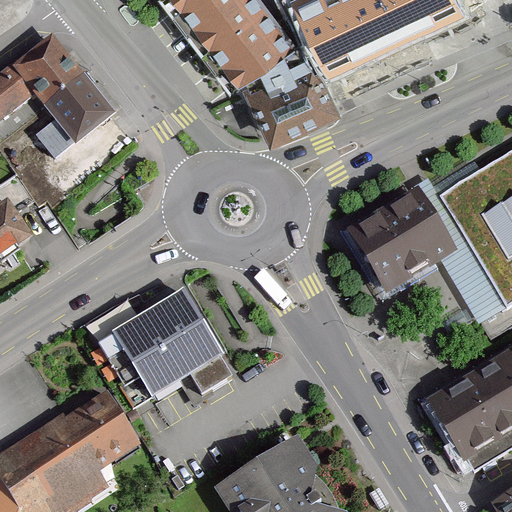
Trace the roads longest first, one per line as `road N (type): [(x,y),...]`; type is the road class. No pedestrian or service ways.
road 1 (tertiary): [(266,246),(430,511)]
road 2 (primary): [(279,186),(511,80)]
road 3 (primary): [(0,341),(192,229)]
road 4 (tertiary): [(207,169),(68,0)]
